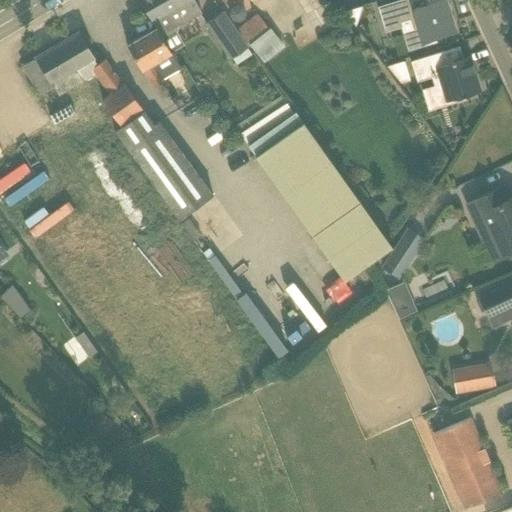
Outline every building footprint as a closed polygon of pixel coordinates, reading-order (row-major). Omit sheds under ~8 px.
[(202,13),(199,8),(194,0),(139,0),(151,20),(156,27),(164,40),(178,32),(180,25),(202,13)] [(330,0),(322,6),(336,28),(345,22),(330,0)] [(437,0),(429,3),(428,0),(396,0),(380,5),(387,31),(405,25),(403,21),(412,18),(415,28),(420,27),(424,40),(458,30),(449,0),(437,0)] [(362,5),(345,11),(355,25),(356,25),(362,7),(362,5)] [(231,59),(248,47),(223,11),(206,22),(231,59)] [(238,29),(251,44),(265,64),(287,48),(272,27),(269,29),(256,13),(238,29)] [(156,27),(127,44),(153,88),(165,81),(164,78),(180,68),(164,40),(156,27)] [(83,81),(76,70),(94,59),(78,32),(23,65),(40,94),(54,86),(59,95),(83,81)] [(463,96),(480,91),(470,56),(463,58),(459,46),(410,61),(416,81),(436,75),(440,89),(442,88),(447,103),(463,98),(463,96)] [(92,68),(96,74),(109,93),(102,98),(121,125),(142,110),(104,59),(97,64),(92,68)] [(405,59),(386,65),(401,83),(411,80),(405,59)] [(1,90),(25,134),(33,129),(9,85),(1,90)] [(235,126),(242,133),(248,143),(293,111),(286,102),(285,103),(281,96),(235,126)] [(179,220),(214,194),(160,121),(154,125),(142,110),(121,125),(115,130),(179,220)] [(500,188),(466,203),(483,240),(493,235),(502,255),(502,256),(511,251),(511,196),(506,200),(500,188)] [(402,235),(381,267),(399,278),(419,247),(402,235)] [(0,243),(0,260),(8,254),(0,243)] [(208,269),(196,278),(216,304),(227,296),(208,269)] [(31,309),(16,288),(13,284),(12,285),(0,295),(0,296),(20,317),(31,309)] [(488,316),(511,304),(511,291),(509,285),(480,298),(488,316)] [(511,304),(488,316),(493,326),(511,317),(511,304)] [(414,305),(396,312),(398,319),(417,311),(414,305)] [(275,314),(267,320),(286,347),(294,341),(275,314)] [(97,351),(83,331),(75,337),(89,357),(97,351)] [(495,386),(491,361),(451,368),(456,393),(495,386)] [(430,375),(424,376),(436,390),(452,404),(457,401),(439,384),(430,375)] [(94,427),(104,435),(115,422),(104,414),(94,427)] [(435,432),(467,507),(502,492),(470,417),(435,432)]
